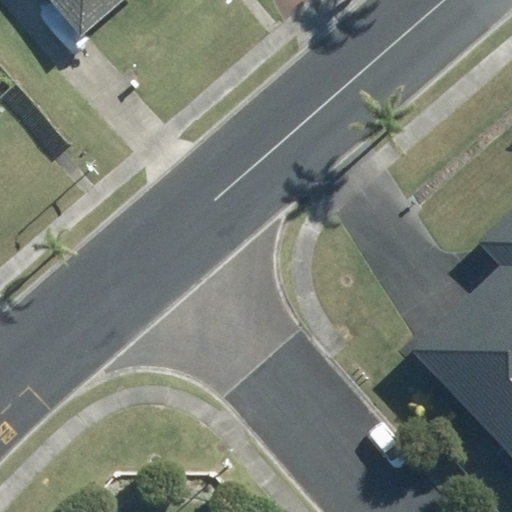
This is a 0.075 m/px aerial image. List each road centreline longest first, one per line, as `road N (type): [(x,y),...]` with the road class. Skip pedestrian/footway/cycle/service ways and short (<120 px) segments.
road 1 (tertiary): [(450,0),(178,240)]
road 2 (residential): [(178,240),(399,511)]
road 3 (tertiary): [(178,240),(0,394)]
